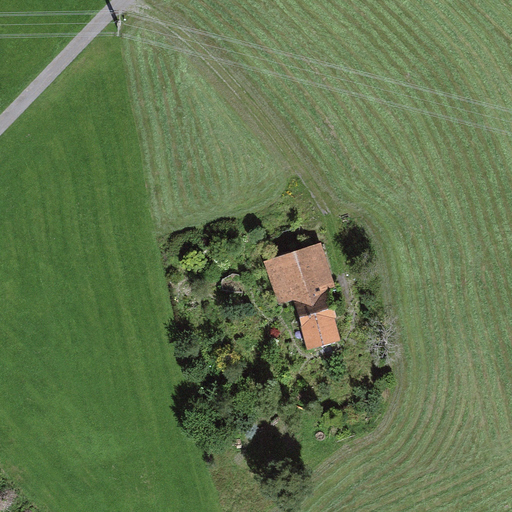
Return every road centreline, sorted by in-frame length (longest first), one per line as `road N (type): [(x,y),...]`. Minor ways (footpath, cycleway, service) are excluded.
road 1 (track): [(339,260),(315,195),(255,104),(180,30),(131,0)]
road 2 (track): [(131,0),(0,131)]
